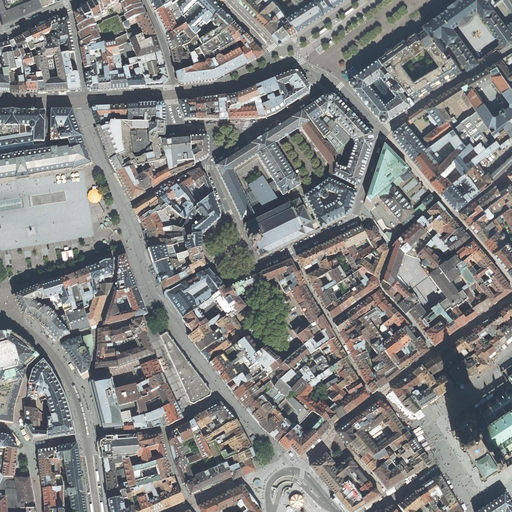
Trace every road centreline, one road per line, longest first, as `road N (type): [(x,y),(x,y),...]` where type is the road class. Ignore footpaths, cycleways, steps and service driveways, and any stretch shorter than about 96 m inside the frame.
road 1 (residential): [(272,123),(211,162),(253,269),(352,221),(383,132)]
road 2 (residential): [(272,123),(182,125),(161,37),(143,0)]
road 3 (residential): [(511,48),(383,132)]
